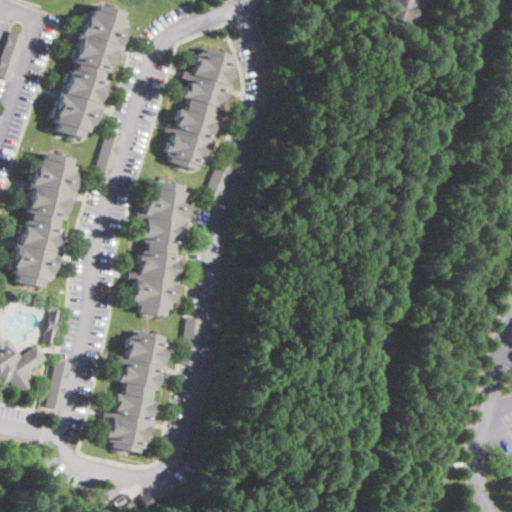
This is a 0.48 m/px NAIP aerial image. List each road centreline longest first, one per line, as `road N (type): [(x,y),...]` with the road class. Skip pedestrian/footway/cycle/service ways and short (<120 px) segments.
road 1 (residential): [(0,421),(61,435),(75,465),(135,477),(168,464),(181,447),(215,215),(259,91),(236,5)]
road 2 (residential): [(61,435),(93,283),(95,234),(149,54),(180,26),(247,0)]
road 3 (residential): [(0,132),(36,17),(4,7)]
